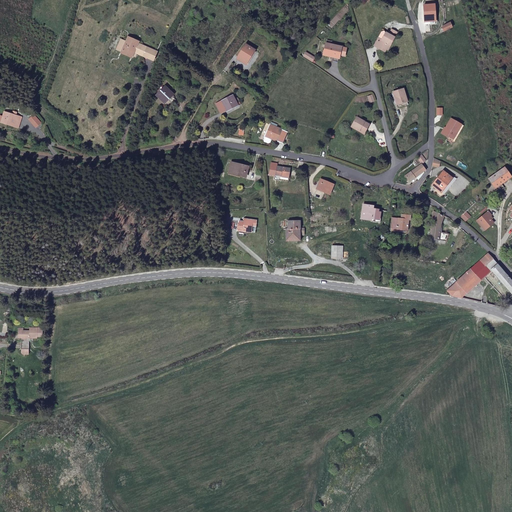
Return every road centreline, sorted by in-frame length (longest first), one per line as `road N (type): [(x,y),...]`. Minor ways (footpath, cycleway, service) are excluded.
road 1 (secondary): [(0,287),(36,292),(231,273),(430,295),(495,309),(511,321)]
road 2 (track): [(478,305),(405,323),(233,344),(41,413),(0,444)]
road 3 (unclassified): [(0,147),(90,156),(223,143),(307,157),(377,181)]
road 4 (unclassified): [(406,0),(431,91),(431,142)]
road 5 (unclassified): [(413,192),(473,230),(511,270)]
